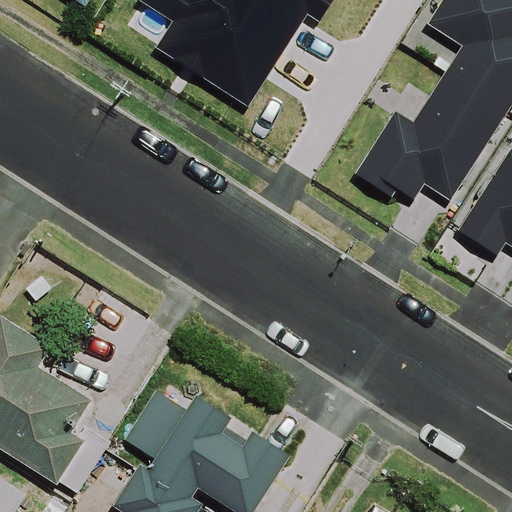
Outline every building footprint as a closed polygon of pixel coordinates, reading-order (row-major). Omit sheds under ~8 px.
[(374,17),(347,0),(208,0),(195,22),(320,102),(374,17)] [(400,0),(416,11),(424,0),(400,0)] [(511,30),(511,0),(424,0),(416,11),(486,65),(511,30)] [(511,117),(496,109),(463,88),(433,135),(461,153),(446,176),(427,164),(397,212),(511,284),(511,117)] [(220,511),(301,367),(197,309),(94,493),(128,511),(220,511)] [(53,352),(0,318),(0,449),(76,498),(109,446),(77,425),(92,403),(41,371),(53,352)] [(17,511),(27,497),(0,478),(0,511),(17,511)]
